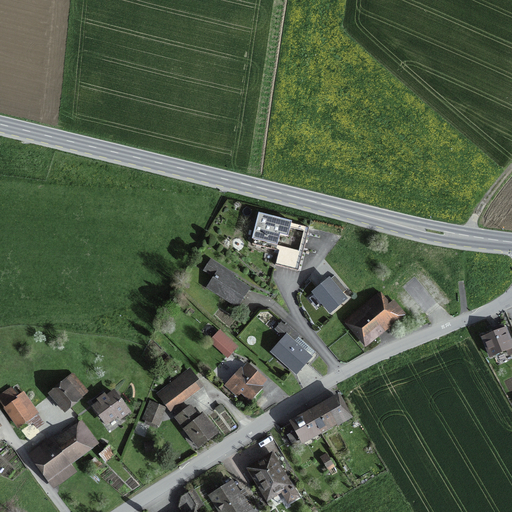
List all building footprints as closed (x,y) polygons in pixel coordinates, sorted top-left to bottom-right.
[(252,244),(279,251),(275,265),(298,271),(309,227),(291,223),(292,221),(259,213),(252,238),(254,239),(252,244)] [(221,268),(209,286),(238,305),(248,289),(227,276),(229,273),(221,268)] [(347,290),(334,275),(314,292),(330,311),(345,299),(341,294),(347,290)] [(435,303),(416,281),(406,290),(425,312),(435,303)] [(389,304),(379,292),(346,321),(349,324),(352,322),(366,339),(391,318),(396,323),(405,315),(393,301),(389,304)] [(285,337),(272,352),(279,358),(280,357),(288,364),(286,365),(296,374),(311,357),(294,341),(299,335),(283,321),(276,329),(285,337)] [(484,337),(491,356),(507,349),(509,354),(511,352),(511,343),(510,344),(503,325),(492,330),(493,333),(484,337)] [(234,346),(220,334),(213,342),(227,355),(234,346)] [(240,370),(231,381),(250,399),(260,388),(258,386),(264,380),(248,366),(242,372),(240,370)] [(201,386),(189,370),(159,393),(170,409),(201,386)] [(71,376),(63,382),(65,384),(54,394),(66,407),(84,391),(71,376)] [(10,388),(0,395),(0,399),(19,426),(31,417),(10,388)] [(114,392),(107,397),(103,392),(94,399),(98,404),(95,406),(107,423),(117,415),(120,419),(129,413),(114,392)] [(319,429),(336,420),(337,423),(349,416),(338,396),(317,408),(316,405),(308,410),(319,429)] [(144,419),(157,423),(163,408),(151,403),(144,419)] [(211,424),(209,425),(202,415),(199,418),(190,407),(176,417),(199,446),(216,434),(211,428),(212,426),(211,424)] [(292,422),(294,426),(283,432),(290,445),(292,444),(294,447),(312,437),(311,434),(319,429),(308,410),(300,414),(302,417),(292,422)] [(82,426),(53,447),(48,441),(30,455),(46,477),(94,443),(82,426)] [(153,443),(141,443),(140,457),(152,458),(153,443)] [(251,468),(269,497),(281,489),(288,502),(298,496),(293,488),(290,489),(271,457),(251,468)] [(223,511),(239,511),(246,508),(231,485),(213,496),(223,511)]
